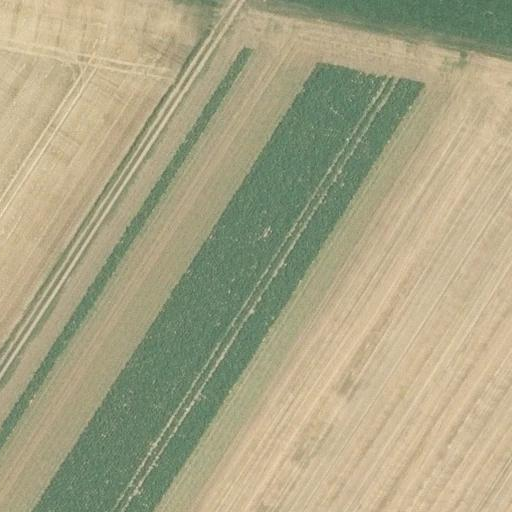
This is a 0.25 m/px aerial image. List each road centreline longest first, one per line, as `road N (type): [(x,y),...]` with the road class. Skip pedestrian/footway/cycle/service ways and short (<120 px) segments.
road 1 (track): [(239,0),(0,373)]
road 2 (track): [(511,60),(237,3)]
